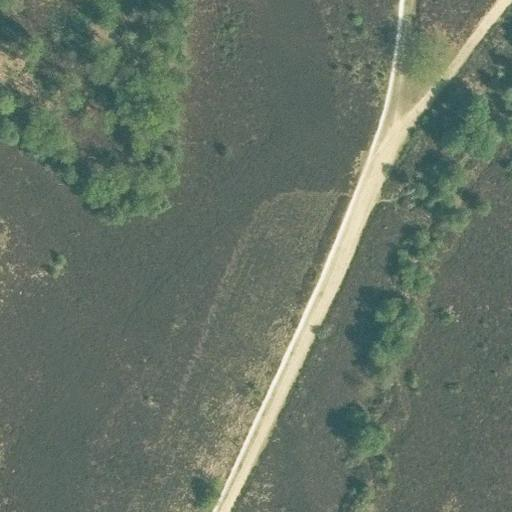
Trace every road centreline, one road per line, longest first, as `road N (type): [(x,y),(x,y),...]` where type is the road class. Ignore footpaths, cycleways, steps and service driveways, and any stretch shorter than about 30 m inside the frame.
road 1 (track): [(396,136),(225,511)]
road 2 (track): [(396,136),(503,0)]
road 3 (track): [(410,0),(396,136)]
